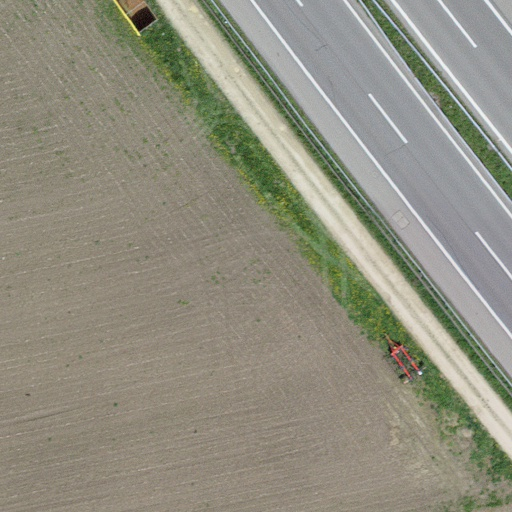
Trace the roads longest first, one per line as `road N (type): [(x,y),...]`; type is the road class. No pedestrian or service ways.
road 1 (track): [(511,452),(169,0)]
road 2 (motorway): [(290,0),(511,274)]
road 3 (motorway): [(511,95),(435,0)]
